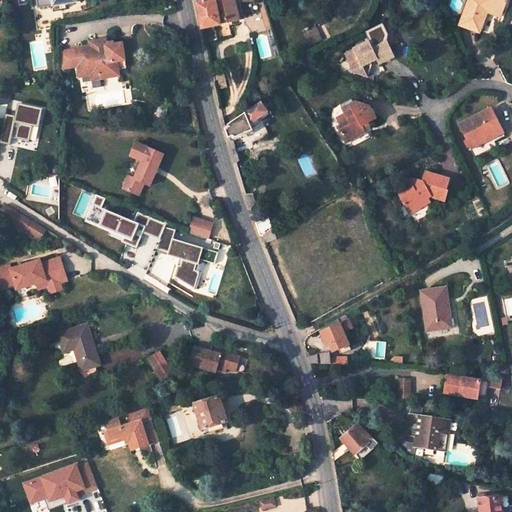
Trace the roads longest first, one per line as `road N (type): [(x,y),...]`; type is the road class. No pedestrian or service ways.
road 1 (residential): [(183,0),(239,215),(291,338)]
road 2 (residential): [(0,197),(190,314),(291,338)]
road 3 (residential): [(291,338),(332,511)]
